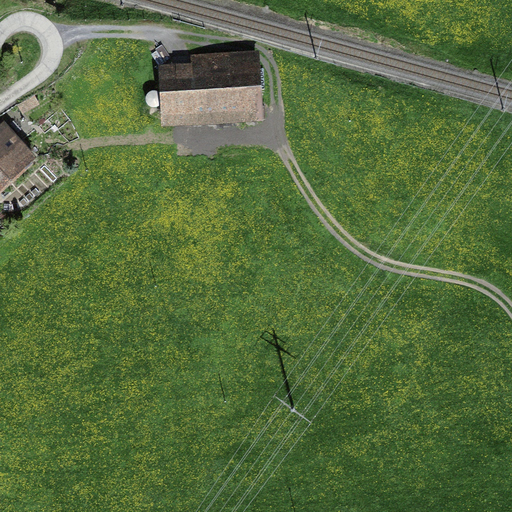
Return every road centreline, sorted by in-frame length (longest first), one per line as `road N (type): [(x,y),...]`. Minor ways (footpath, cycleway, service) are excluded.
road 1 (track): [(511,312),(458,277),(421,274),(361,251),(315,206),(278,136),(277,80),(262,50),(173,38)]
road 2 (track): [(0,105),(44,70),(55,49),(43,24),(30,20),(0,36)]
